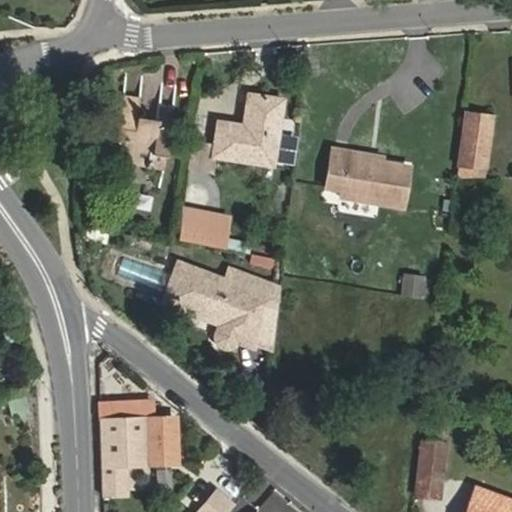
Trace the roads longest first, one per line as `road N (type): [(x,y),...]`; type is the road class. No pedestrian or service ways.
road 1 (residential): [(89,45),(511,10)]
road 2 (residential): [(50,287),(335,511)]
road 3 (tertiary): [(50,287),(71,364),(78,511)]
